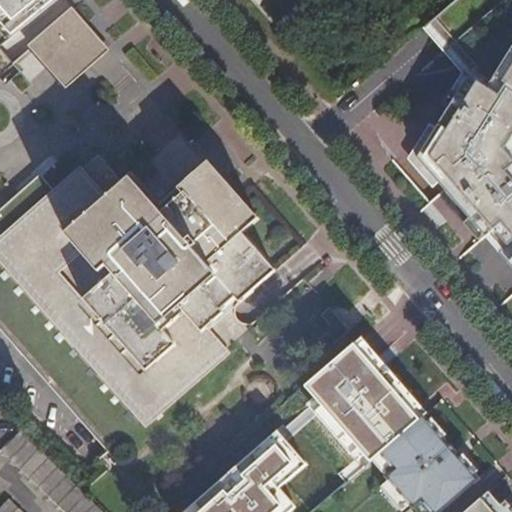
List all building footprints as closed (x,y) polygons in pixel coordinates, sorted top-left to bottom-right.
[(0,0),(0,44),(52,0),(0,0)] [(35,44),(65,79),(104,46),(73,10),(35,44)] [(511,55),(493,86),(478,71),(423,163),(511,260),(511,55)] [(0,323),(107,450),(143,419),(146,422),(226,353),(223,350),(235,339),(219,320),(274,272),(241,233),(250,226),(199,168),(177,187),(171,182),(152,198),(141,185),(122,163),(114,169),(92,145),(48,183),(33,166),(9,186),(13,191),(14,190),(21,197),(26,194),(27,201),(0,223),(0,323)] [(9,186),(0,194),(0,223),(27,201),(26,194),(21,197),(14,190),(13,191),(9,186)] [(422,416),(380,453),(394,469),(386,476),(412,506),(420,499),(432,511),(437,511),(478,479),(474,475),(459,458),(455,453),(453,455),(444,446),(447,444),(442,439),(427,422),(422,416)] [(431,418),(427,422),(442,439),(446,435),(431,418)] [(104,511),(24,434),(4,454),(63,511),(104,511)] [(380,453),(372,460),(386,476),(394,469),(380,453)] [(463,455),(459,458),(474,475),(478,472),(463,455)] [(217,491),(235,511),(295,511),(297,511),(253,459),(217,491)] [(506,511),(486,488),(458,511),(506,511)] [(432,511),(420,499),(412,506),(417,511),(432,511)] [(19,511),(9,502),(0,511),(19,511)]
